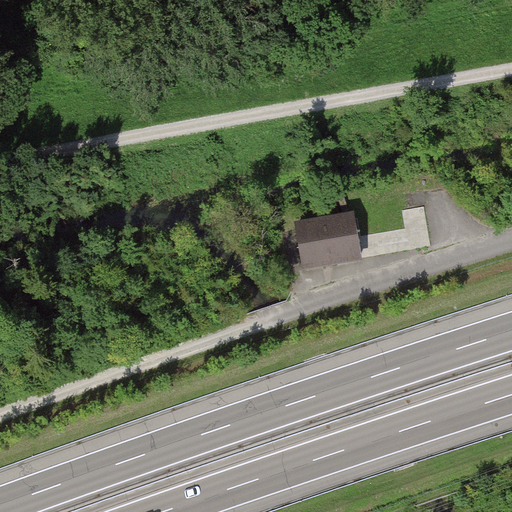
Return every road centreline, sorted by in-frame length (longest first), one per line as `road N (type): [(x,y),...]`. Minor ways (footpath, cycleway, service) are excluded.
road 1 (track): [(0,420),(511,240)]
road 2 (motorway): [(511,332),(0,507)]
road 3 (track): [(511,71),(0,162)]
road 4 (motorway): [(165,511),(511,396)]
